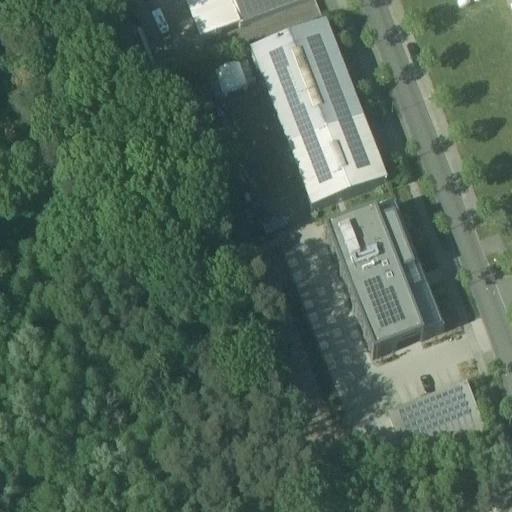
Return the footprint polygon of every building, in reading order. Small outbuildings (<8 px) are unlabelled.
[(239,33),(226,0),(184,0),(202,47),(239,33)] [(312,0),(226,0),(239,33),(314,4),(312,0)] [(325,32),(249,61),(287,157),(362,128),(325,32)] [(362,128),(287,157),(311,220),(386,191),(362,128)] [(324,239),(372,366),(442,339),(394,212),(324,239)] [(464,394),(394,423),(406,457),(485,449),(464,394)]
